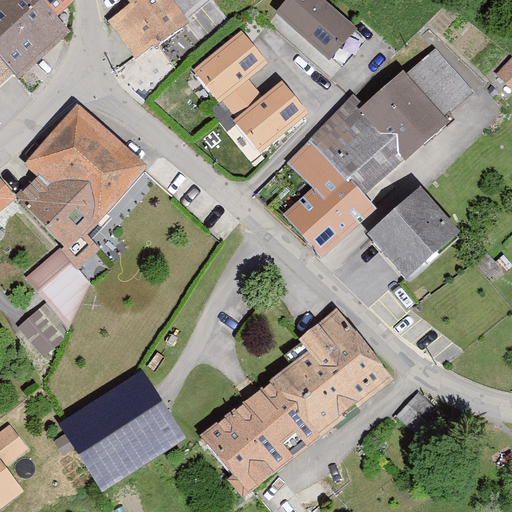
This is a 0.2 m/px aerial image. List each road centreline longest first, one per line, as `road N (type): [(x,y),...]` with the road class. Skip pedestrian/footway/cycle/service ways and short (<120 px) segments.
road 1 (residential): [(511,417),(491,415),(415,375),(62,69)]
road 2 (unknown): [(502,99),(304,276)]
road 3 (unknown): [(298,474),(415,375)]
